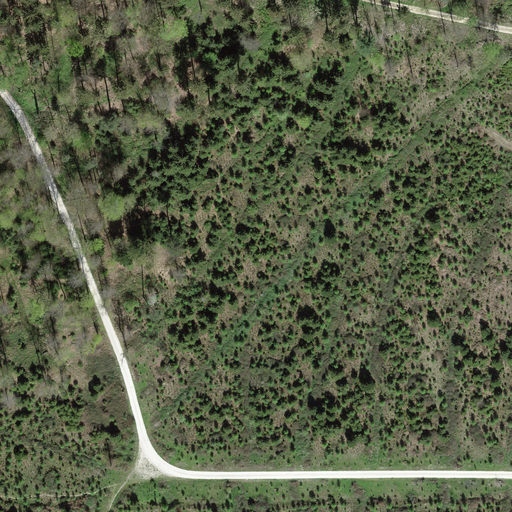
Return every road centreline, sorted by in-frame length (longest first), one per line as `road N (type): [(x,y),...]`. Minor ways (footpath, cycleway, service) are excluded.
road 1 (track): [(0,89),(47,176),(147,449),(161,468),(511,476)]
road 2 (track): [(377,0),(511,32)]
